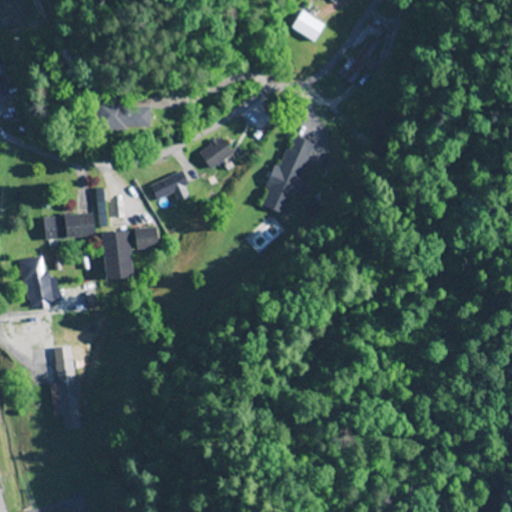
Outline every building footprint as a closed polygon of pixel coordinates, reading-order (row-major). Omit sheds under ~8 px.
[(377,46),(368,40),(342,78),(351,84),(377,46)] [(69,61),(65,44),(58,46),(63,63),(69,61)] [(148,107),(96,107),(96,129),(148,129),(148,107)] [(371,155),(394,155),(394,113),(371,113),(371,155)] [(314,145),(288,135),(262,207),(285,216),(294,191),(305,195),(309,185),(300,182),(314,145)] [(198,154),(210,171),(233,155),(221,138),(198,154)] [(157,204),(186,191),(178,173),(149,186),(157,204)] [(95,191),(99,228),(107,228),(102,190),(95,191)] [(94,238),(93,216),(43,217),(44,241),(94,238)] [(137,252),(159,248),(154,227),(132,231),(137,252)] [(133,279),(128,232),(100,235),(106,282),(133,279)] [(60,306),(55,271),(45,272),(43,258),(19,261),(26,310),(60,306)] [(79,415),(76,363),(55,364),(58,416),(79,415)]
